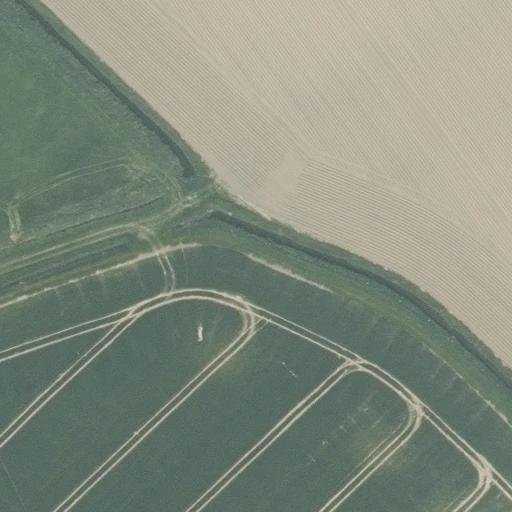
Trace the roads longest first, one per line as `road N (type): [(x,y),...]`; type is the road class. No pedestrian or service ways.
road 1 (track): [(18,0),(142,115),(197,199)]
road 2 (track): [(0,258),(197,199)]
